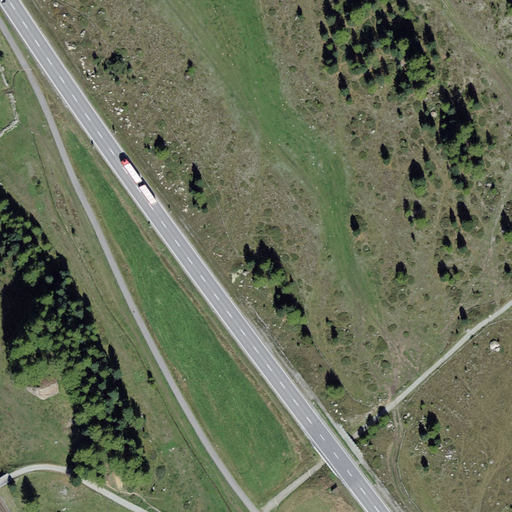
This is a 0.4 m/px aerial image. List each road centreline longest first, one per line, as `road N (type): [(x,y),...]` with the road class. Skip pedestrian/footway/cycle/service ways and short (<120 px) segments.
road 1 (primary): [(379,511),(8,0)]
road 2 (track): [(254,511),(133,310),(0,21)]
road 3 (track): [(0,482),(23,470),(62,469),(143,511)]
